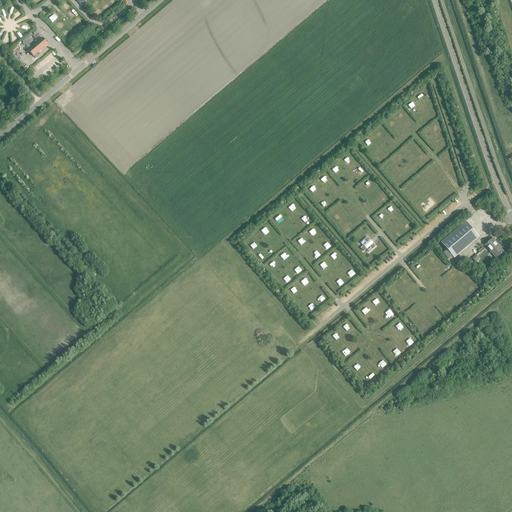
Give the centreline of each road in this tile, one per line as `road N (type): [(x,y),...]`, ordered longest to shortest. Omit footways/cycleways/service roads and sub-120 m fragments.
road 1 (unclassified): [(511,218),(434,0)]
road 2 (unclassified): [(0,136),(160,0)]
